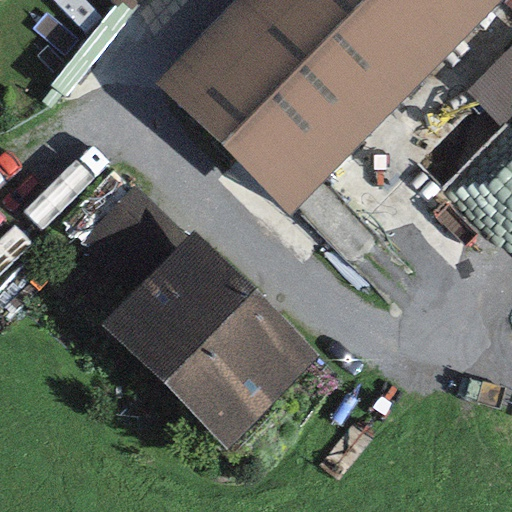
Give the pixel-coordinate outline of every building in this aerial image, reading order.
[(104,0),(119,14),(122,10),(131,2),(132,0),(104,0)] [(490,0),(251,0),(155,99),(291,232),(301,222),(330,192),(504,14),(490,0)] [(153,22),(131,2),(122,10),(131,29),(104,74),(115,84),(153,22)] [(81,244),(139,302),(193,248),(135,190),(81,244)] [(416,273),(330,192),(301,222),(387,304),(416,273)] [(320,371),(193,248),(139,302),(102,339),(227,465),(320,371)]
